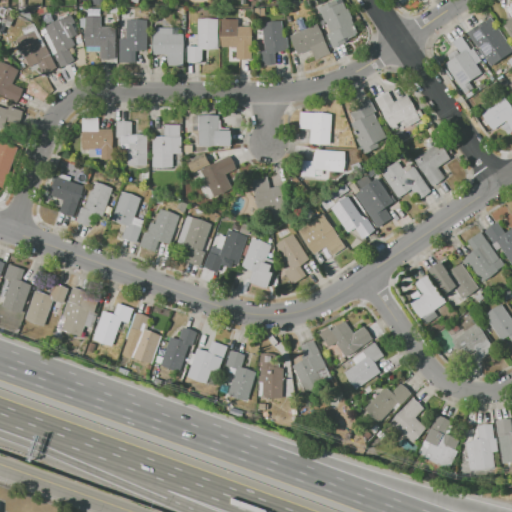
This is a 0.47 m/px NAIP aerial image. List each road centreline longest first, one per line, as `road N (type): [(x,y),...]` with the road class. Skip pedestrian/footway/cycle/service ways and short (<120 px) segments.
road 1 (residential): [(0,221),(246,315),(282,317),(322,305),(511,174)]
road 2 (residential): [(15,227),(58,112),(71,100),(123,91),(310,89),(340,79),(458,0)]
road 3 (motorway): [(488,511),(269,442),(203,436)]
road 4 (residential): [(497,184),(369,0)]
road 5 (motorway): [(203,436),(0,363)]
road 6 (motorway): [(405,511),(203,436)]
road 7 (residential): [(367,276),(442,384),(463,394),(511,387)]
road 8 (motorway): [(135,460),(275,511)]
road 9 (motorway): [(0,412),(135,460)]
road 10 (tertiary): [(0,466),(128,511)]
